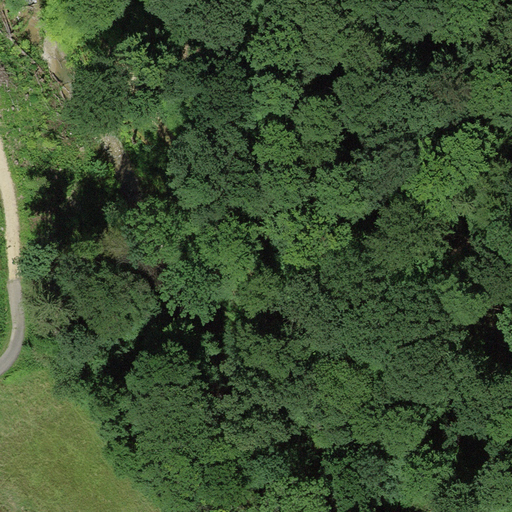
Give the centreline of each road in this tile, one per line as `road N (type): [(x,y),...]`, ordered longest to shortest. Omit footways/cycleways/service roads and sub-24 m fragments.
road 1 (track): [(92,0),(188,171),(347,494)]
road 2 (track): [(0,364),(18,310),(0,192)]
